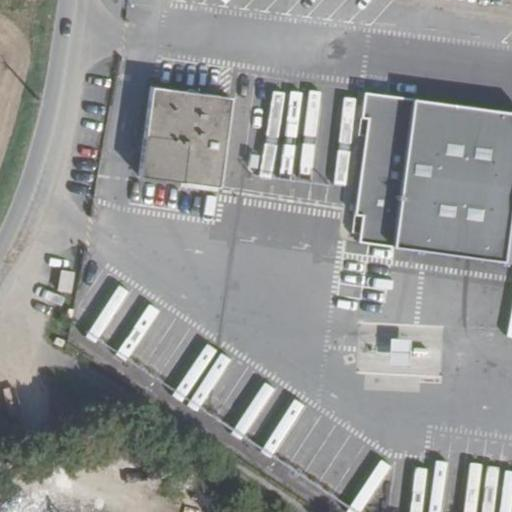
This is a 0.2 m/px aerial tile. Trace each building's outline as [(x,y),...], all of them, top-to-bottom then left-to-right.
[(267,16),(277,0),(260,0),(255,8),(267,16)] [(511,114),(232,76),(229,97),(511,136),(511,114)] [(511,136),(229,97),(149,87),(137,176),(217,187),(212,223),(511,263),(511,136)] [(57,293),(70,296),(74,273),(61,271),(57,293)] [(103,275),(75,320),(88,328),(84,334),(99,343),(103,336),(115,343),(142,300),(103,275)] [(374,370),(433,373),(434,360),(410,358),(412,339),(390,338),(389,358),(375,357),(374,370)]
